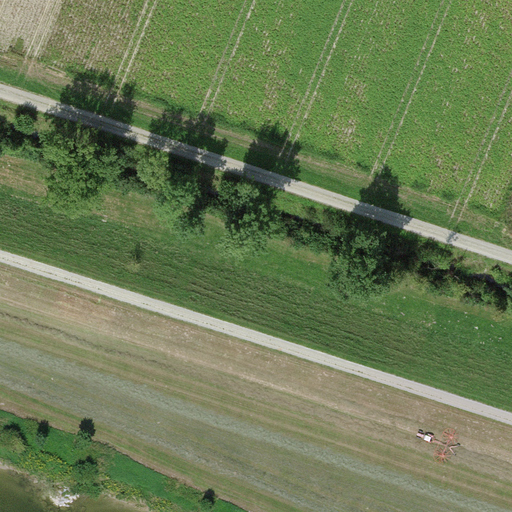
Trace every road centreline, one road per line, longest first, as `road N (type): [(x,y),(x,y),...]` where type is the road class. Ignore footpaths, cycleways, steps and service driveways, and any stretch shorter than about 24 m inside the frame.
road 1 (track): [(0,85),(511,253)]
road 2 (track): [(0,256),(511,418)]
